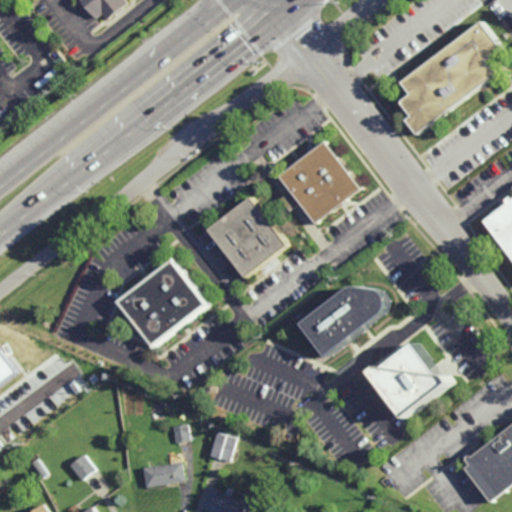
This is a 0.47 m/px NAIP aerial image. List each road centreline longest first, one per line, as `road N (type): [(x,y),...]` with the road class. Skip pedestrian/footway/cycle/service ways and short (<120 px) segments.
road 1 (residential): [(511,313),(313,49),(376,0)]
road 2 (residential): [(0,290),(313,49)]
road 3 (trunk): [(152,64),(0,186)]
road 4 (trunk): [(147,123),(286,12)]
